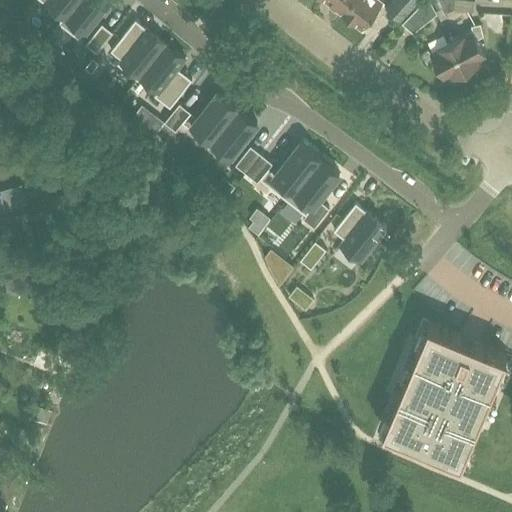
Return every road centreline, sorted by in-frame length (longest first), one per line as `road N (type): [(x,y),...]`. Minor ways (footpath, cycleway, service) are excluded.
road 1 (residential): [(455,226),(306,115),(245,83),(147,0)]
road 2 (residential): [(505,162),(381,96),(260,0)]
